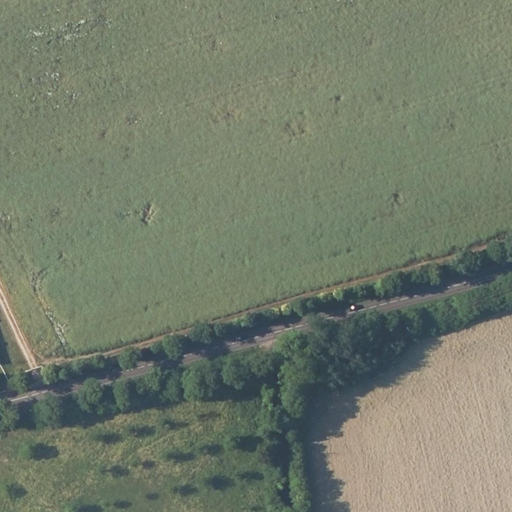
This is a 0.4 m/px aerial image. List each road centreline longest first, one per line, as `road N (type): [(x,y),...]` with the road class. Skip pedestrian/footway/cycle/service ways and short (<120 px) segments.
road 1 (secondary): [(0,405),(270,335)]
road 2 (secondary): [(270,335),(511,269)]
road 3 (unclassified): [(284,511),(270,335)]
